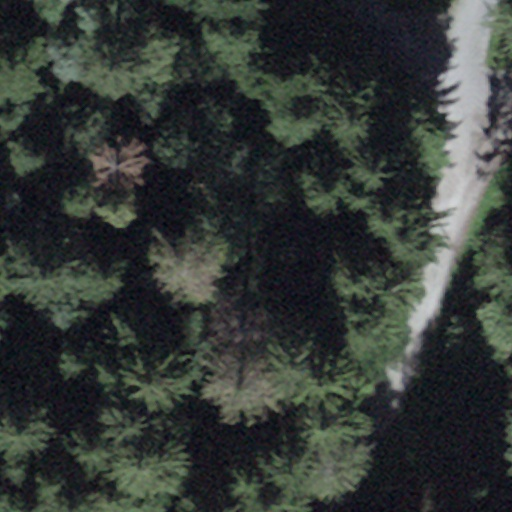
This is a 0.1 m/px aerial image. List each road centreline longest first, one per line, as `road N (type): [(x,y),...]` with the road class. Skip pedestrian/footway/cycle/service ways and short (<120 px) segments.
road 1 (track): [(320,511),(391,401),(464,99)]
road 2 (track): [(464,99),(372,0)]
